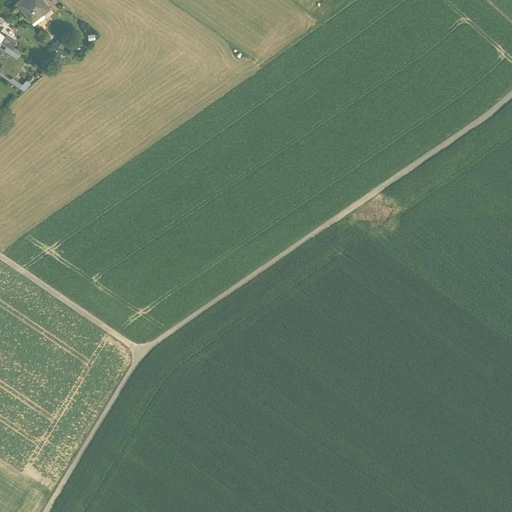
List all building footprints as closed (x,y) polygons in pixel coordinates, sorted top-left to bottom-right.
[(42,0),(23,0),(18,4),(30,19),(40,11),(42,13),(49,8),(42,0)] [(40,11),(30,19),(33,24),(44,15),(42,13),(40,11)] [(4,36),(0,41),(0,42),(6,46),(11,38),(6,35),(4,36)] [(16,41),(11,38),(6,46),(6,47),(11,50),(12,50),(13,47),(16,41)] [(21,52),(13,47),(12,50),(19,55),(21,52)] [(12,50),(11,50),(9,53),(17,58),(19,55),(12,50)] [(21,83),(9,75),(5,81),(17,89),(21,83)]
